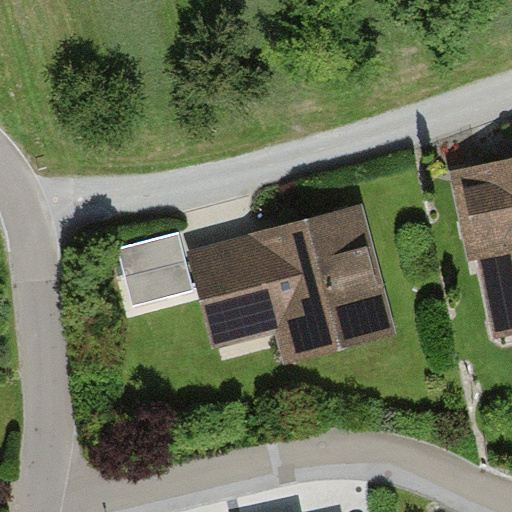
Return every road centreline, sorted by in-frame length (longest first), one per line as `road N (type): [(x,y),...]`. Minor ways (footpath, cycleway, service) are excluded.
road 1 (residential): [(44,511),(324,454),(422,468),(511,509)]
road 2 (residential): [(41,511),(52,373),(31,217),(0,168)]
